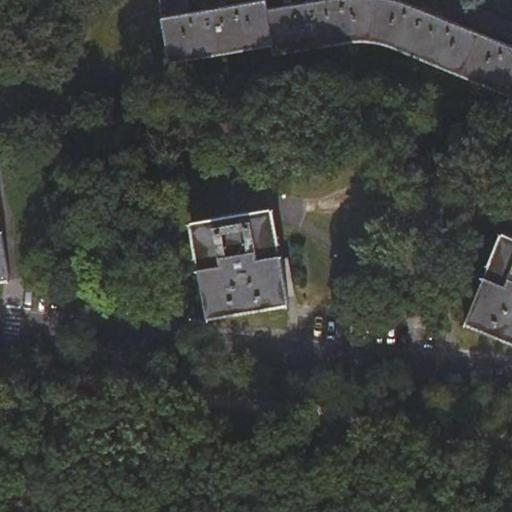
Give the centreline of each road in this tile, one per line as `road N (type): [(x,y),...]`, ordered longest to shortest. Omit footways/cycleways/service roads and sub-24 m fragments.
road 1 (track): [(511,443),(242,388),(0,358)]
road 2 (residential): [(0,317),(511,367)]
